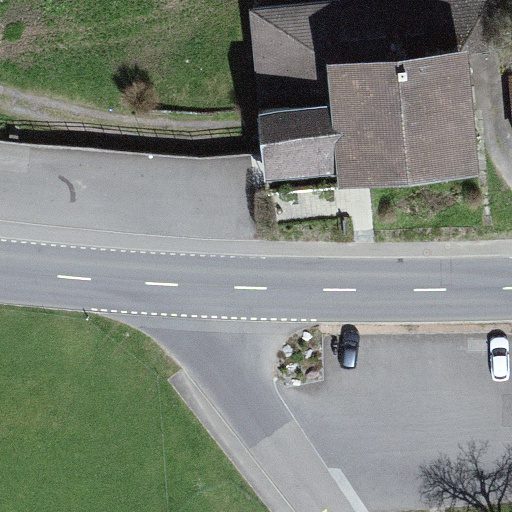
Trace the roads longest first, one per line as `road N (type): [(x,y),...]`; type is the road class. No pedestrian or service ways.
road 1 (tertiary): [(205,286),(511,286)]
road 2 (unclassified): [(205,286),(225,366),(328,511)]
road 3 (tertiary): [(0,266),(205,286)]
